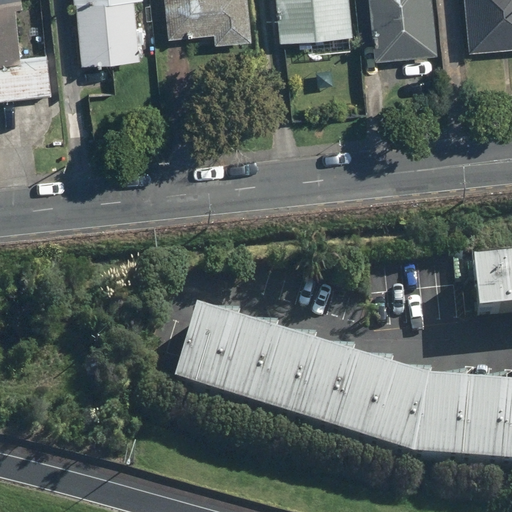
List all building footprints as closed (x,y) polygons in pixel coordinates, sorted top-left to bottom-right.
[(17,0),(0,0),(0,105),(53,100),(49,55),(15,58),(10,9),(18,9),(17,0)] [(70,0),(77,96),(112,94),(110,65),(132,64),(130,46),(143,45),(142,26),(129,27),(127,2),(137,1),(136,0),(70,0)] [(157,0),(161,42),(211,37),(212,44),(245,41),(241,0),(157,0)] [(269,0),(274,47),(305,44),(306,59),(350,55),(344,0),(269,0)] [(430,0),(362,0),(366,61),(433,58),(430,0)] [(511,0),(460,0),(465,53),(511,48),(511,0)] [(511,265),(470,270),(476,322),(511,317),(511,265)] [(194,320),(172,392),(411,464),(511,471),(511,399),(421,391),(194,320)]
